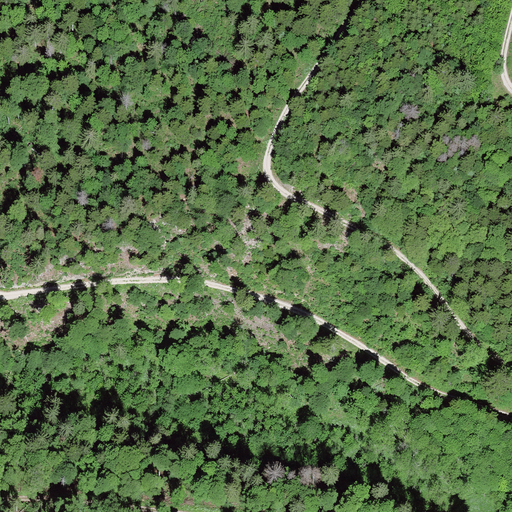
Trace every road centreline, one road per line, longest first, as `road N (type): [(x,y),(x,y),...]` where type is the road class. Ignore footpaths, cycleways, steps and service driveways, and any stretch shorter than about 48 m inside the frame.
road 1 (track): [(511,388),(479,367),(429,292),(397,261),(322,230),(266,186),(272,123),(369,0)]
road 2 (track): [(0,282),(204,286),(316,317),(360,348),(511,418)]
road 3 (track): [(0,472),(158,511)]
